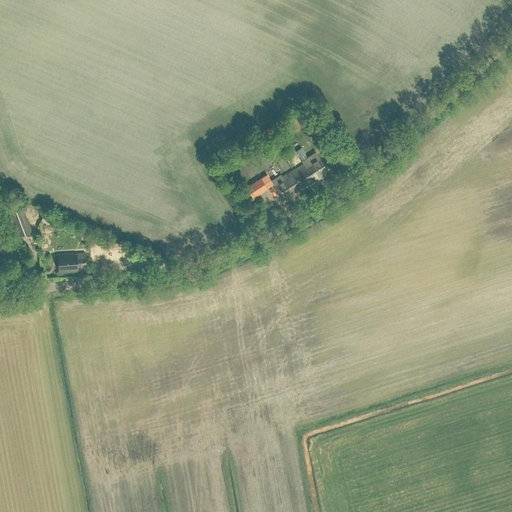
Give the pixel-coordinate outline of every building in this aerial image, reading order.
[(274,125),(258,132),(261,139),(277,133),(274,125)] [(303,153),(304,153),(301,148),(295,151),(298,156),(303,153)] [(303,186),(305,189),(314,183),(326,175),(325,173),(328,171),(319,156),(316,151),(306,158),(303,153),(298,156),(301,161),(303,164),(293,171),(303,186)] [(285,202),(305,189),(303,186),(293,171),(282,178),(280,174),(271,181),(273,184),(285,202)] [(242,185),(252,198),(266,188),(272,183),(266,174),(260,179),(257,174),(242,185)] [(18,236),(31,231),(21,203),(18,203),(18,201),(8,205),(10,210),(9,210),(18,236)] [(45,213),(42,221),(54,226),(57,219),(45,213)] [(77,237),(84,240),(84,239),(86,234),(87,231),(81,229),(77,237)] [(58,255),(60,273),(87,271),(86,253),(58,255)]
